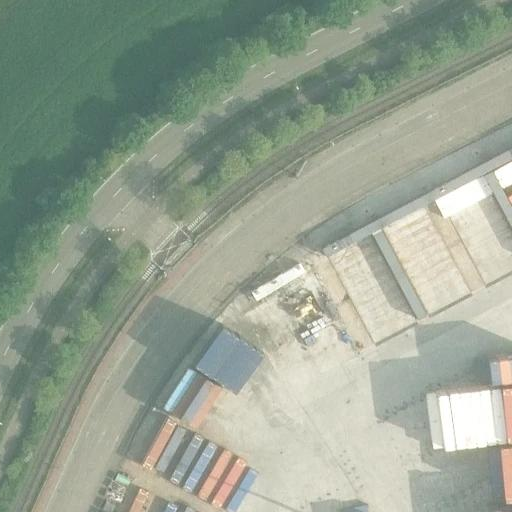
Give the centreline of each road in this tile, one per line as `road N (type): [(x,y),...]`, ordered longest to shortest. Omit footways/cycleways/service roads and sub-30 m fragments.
road 1 (tertiary): [(118,192),(192,126),(260,81),(420,0)]
road 2 (tertiary): [(0,370),(52,274),(118,192)]
